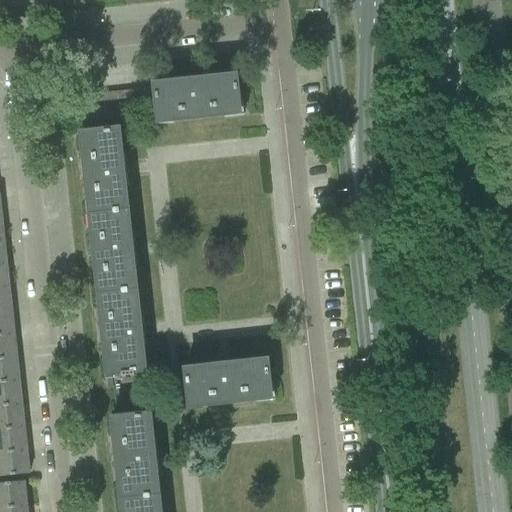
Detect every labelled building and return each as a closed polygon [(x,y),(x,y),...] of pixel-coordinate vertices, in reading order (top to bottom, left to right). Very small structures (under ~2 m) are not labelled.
[(155,89),(158,115),(159,122),(239,114),(235,78),(155,87),(155,89)] [(155,89),(143,91),(146,116),(158,115),(155,89)] [(143,91),(131,92),(134,118),(146,116),(143,91)] [(131,92),(119,93),(122,119),(134,118),(131,92)] [(119,93),(108,94),(110,120),(122,119),(119,93)] [(108,94),(96,96),(98,121),(110,120),(108,94)] [(98,121),(96,96),(84,97),(86,123),(98,121)] [(82,136),(90,215),(126,211),(117,132),(82,136)] [(90,215),(99,295),(135,291),(126,211),(90,215)] [(0,288),(8,287),(6,264),(0,264),(0,288)] [(0,288),(0,311),(11,310),(8,287),(0,288)] [(112,373),(112,374),(142,371),(143,370),(135,291),(99,295),(107,373),(112,373)] [(0,311),(0,335),(14,334),(11,310),(0,311)] [(0,335),(0,358),(16,357),(14,334),(0,335)] [(0,358),(0,382),(19,380),(16,357),(0,358)] [(266,362),(220,367),(186,371),(190,406),(270,397),(266,362)] [(112,374),(117,418),(147,415),(142,371),(112,374)] [(0,382),(0,405),(21,403),(19,380),(0,382)] [(0,405),(0,429),(24,426),(21,403),(0,405)] [(113,419),(122,499),(157,496),(148,414),(147,415),(117,418),(117,419),(113,419)] [(0,429),(0,452),(26,450),(24,426),(0,429)] [(26,450),(0,452),(0,477),(29,474),(26,450)] [(0,484),(0,508),(26,506),(24,482),(0,484)] [(122,499),(123,511),(158,511),(157,496),(122,499)]
